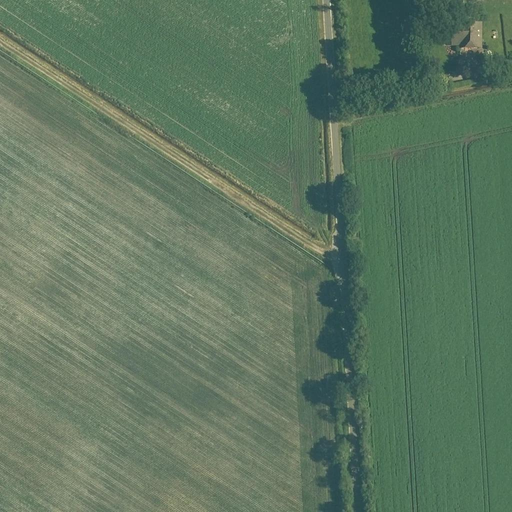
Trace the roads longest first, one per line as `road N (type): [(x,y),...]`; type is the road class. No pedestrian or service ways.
road 1 (unclassified): [(321,0),(355,511)]
road 2 (track): [(337,263),(0,41)]
